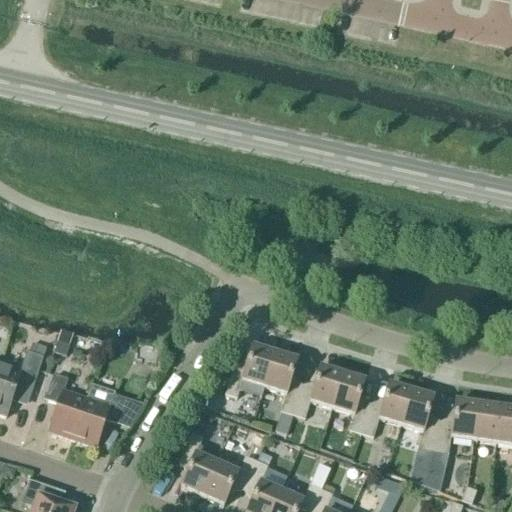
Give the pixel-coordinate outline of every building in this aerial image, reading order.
[(57,344),(53,356),(65,359),(69,348),(57,344)] [(0,369),(0,419),(5,421),(12,400),(27,405),(45,351),(31,346),(28,356),(25,356),(19,376),(0,369)] [(263,392),(274,357),(252,350),(244,375),(233,371),(224,399),(236,402),(242,385),(263,392)] [(301,390),(289,387),(296,364),(274,357),(263,392),(285,399),(280,416),(292,420),(301,390)] [(313,394),(301,390),(292,420),(304,424),(309,407),(331,413),(342,378),(320,371),(313,394)] [(360,439),(369,411),(357,407),(364,385),(342,378),(331,413),(353,420),(348,435),(360,439)] [(85,404),(62,396),(67,383),(53,379),(45,403),(58,408),(48,436),(72,444),(85,404)] [(400,431),(410,395),(388,388),(380,414),(369,411),(360,439),(372,443),(378,424),(400,431)] [(95,452),(105,424),(118,428),(126,403),(113,399),(114,396),(90,389),(85,404),(72,444),(95,452)] [(432,457),(438,428),(425,426),(433,402),(410,395),(400,431),(422,437),(417,454),(432,457)] [(484,446),(489,410),(455,405),(451,430),(438,428),(432,457),(447,459),(450,441),(484,446)] [(511,413),(489,410),(484,446),(511,450),(511,413)] [(201,501),(216,468),(195,458),(202,442),(191,437),(179,464),(190,469),(180,492),(201,501)] [(260,457),(256,466),(267,470),(270,461),(260,457)] [(244,492),(256,466),(244,461),(237,477),(216,468),(201,501),(223,510),(233,487),(244,492)] [(274,511),(281,496),(260,487),(267,471),(256,466),(244,492),(255,497),(248,511),(274,511)] [(426,480),(411,477),(409,486),(423,491),(426,480)] [(426,480),(423,491),(439,497),(442,483),(426,480)] [(33,511),(70,511),(61,509),(65,497),(29,485),(21,508),(33,511)] [(312,511),(321,494),(309,489),(302,505),(281,496),(274,511),(312,511)] [(471,510),(476,495),(466,491),(460,506),(471,510)] [(326,511),(332,499),(321,494),(312,511),(326,511)] [(500,511),(503,504),(490,500),(486,511),(500,511)]
